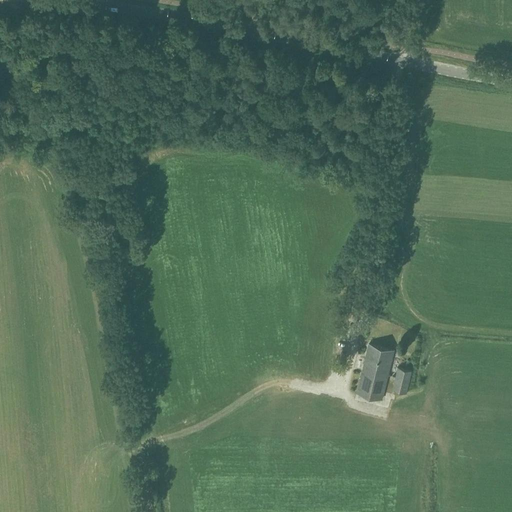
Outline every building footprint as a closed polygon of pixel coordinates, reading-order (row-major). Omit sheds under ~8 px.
[(300,270),(322,270),(322,263),(286,262),(286,275),(300,275),(300,270)] [(242,279),(237,305),(326,322),(327,313),(308,309),(311,293),(242,279)] [(295,342),(297,334),(252,324),(249,339),(327,357),(330,345),(301,338),(300,343),(295,342)] [(247,343),(244,357),(323,374),(326,360),(247,343)] [(369,344),(357,393),(382,399),(394,351),(369,344)] [(166,359),(167,373),(176,373),(175,359),(166,359)] [(156,372),(166,371),(166,363),(156,363),(156,372)] [(413,371),(398,367),(392,389),(407,393),(413,371)] [(275,401),(278,384),(262,381),(258,398),(275,401)] [(158,383),(158,392),(181,391),(181,382),(158,383)] [(169,410),(169,400),(154,401),(155,411),(169,410)] [(424,422),(426,407),(389,403),(387,417),(424,422)] [(390,443),(395,422),(347,413),(343,434),(390,443)]
